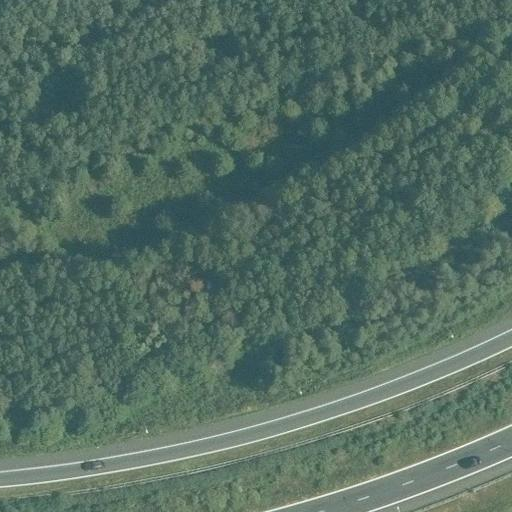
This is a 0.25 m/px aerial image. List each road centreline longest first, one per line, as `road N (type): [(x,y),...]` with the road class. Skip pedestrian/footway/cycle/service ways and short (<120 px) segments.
road 1 (motorway): [(511,337),(298,422),(157,458),(0,482)]
road 2 (motorway): [(317,511),(511,439)]
